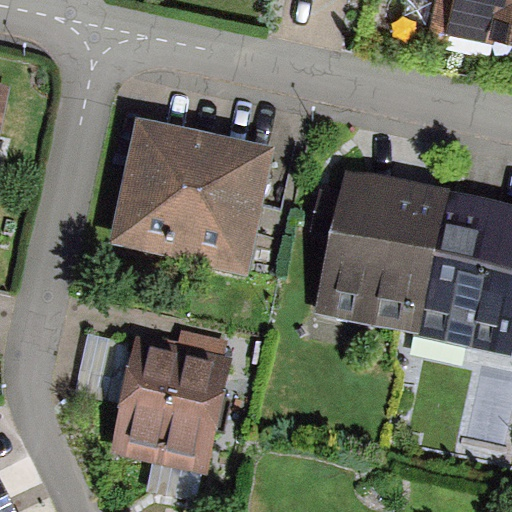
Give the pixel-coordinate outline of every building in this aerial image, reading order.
[(511,0),(444,0),(439,30),(511,45),(511,0)] [(264,154),(143,129),(116,257),(237,283),(264,154)] [(315,315),(412,336),(443,196),(346,175),(315,315)] [(511,211),(443,196),(412,336),(504,357),(511,322),(511,211)] [(160,344),(133,338),(108,458),(144,466),(139,491),(191,502),(221,357),(212,355),(215,340),(163,329),(160,344)]
